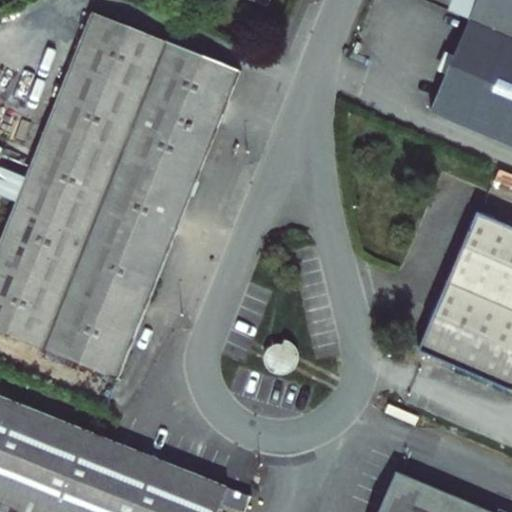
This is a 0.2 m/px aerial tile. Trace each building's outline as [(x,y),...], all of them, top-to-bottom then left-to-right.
[(511,0),(478,0),(470,20),(430,113),(511,147),(511,0)] [(470,20),(478,0),(453,0),(449,10),(470,20)] [(242,72),(93,13),(0,245),(0,332),(119,380),(242,72)] [(511,227),(478,214),(419,352),(511,391),(511,227)] [(290,345),(286,342),(283,346),(278,346),(273,350),(270,356),(269,362),(272,368),(277,372),(283,373),(289,371),(293,367),(296,361),(296,354),(290,345)] [(0,503),(22,511),(219,511),(222,504),(242,511),(245,511),(251,496),(0,395),(0,503)] [(490,511),(396,473),(379,511),(490,511)]
